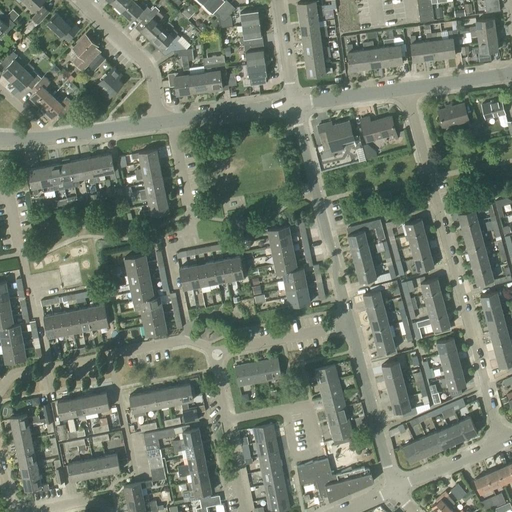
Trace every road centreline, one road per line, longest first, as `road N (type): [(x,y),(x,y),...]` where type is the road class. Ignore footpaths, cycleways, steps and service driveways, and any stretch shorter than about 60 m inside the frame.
road 1 (residential): [(500,443),(406,89)]
road 2 (residential): [(184,340),(165,242),(184,240),(191,227),(169,120)]
road 3 (residential): [(350,323),(292,106)]
road 4 (residential): [(394,490),(350,323)]
road 5 (residential): [(157,122),(145,62),(79,0)]
road 6 (residential): [(350,323),(216,352)]
road 7 (residential): [(282,409),(292,461),(318,454),(307,405)]
road 8 (residential): [(135,478),(109,354)]
road 9 (unclassified): [(169,120),(292,106)]
